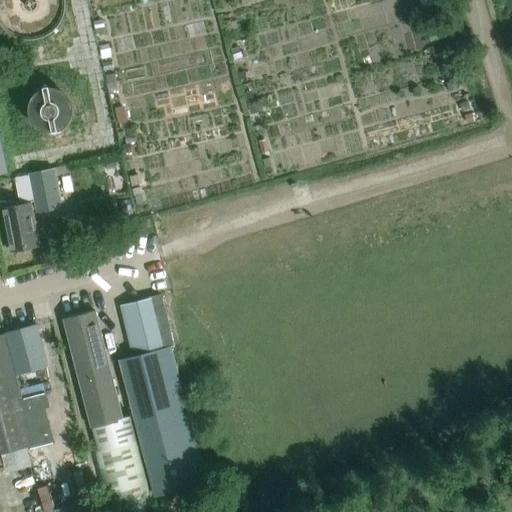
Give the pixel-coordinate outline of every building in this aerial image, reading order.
[(0,0),(0,24),(1,26),(1,27),(2,28),(3,29),(4,30),(5,30),(6,31),(7,32),(7,33),(8,34),(10,34),(11,35),(12,36),(13,36),(14,37),(15,37),(16,38),(17,38),(18,39),(20,39),(21,39),(22,40),(23,40),(25,40),(26,40),(27,40),(28,40),(30,40),(31,40),(32,40),(33,40),(34,40),(36,40),(37,40),(38,39),(39,39),(41,39),(42,38),(43,38),(44,37),(45,37),(46,36),(47,36),(48,35),(50,34),(51,34),(52,33),(52,32),(53,31),(54,30),(55,30),(56,29),(57,28),(58,27),(58,26),(59,25),(60,24),(60,23),(61,21),(62,20),(62,19),(63,18),(63,17),(64,16),(64,15),(64,13),(64,12),(65,11),(65,10),(65,8),(65,7),(65,6),(65,5),(65,3),(65,2),(65,1),(64,0),(0,0)] [(98,35),(106,33),(103,21),(95,22),(98,35)] [(227,23),(229,33),(238,31),(236,21),(227,23)] [(240,48),(232,51),(234,59),(242,56),(240,48)] [(114,74),(106,76),(109,89),(117,87),(114,74)] [(454,82),(446,84),(448,93),(457,90),(454,82)] [(29,109),(29,110),(29,111),(29,112),(29,113),(29,114),(29,115),(29,116),(30,117),(30,118),(31,119),(31,120),(32,121),(32,122),(33,123),(33,124),(34,124),(34,125),(35,125),(35,126),(36,126),(37,127),(38,128),(39,128),(39,129),(40,129),(41,130),(42,130),(43,131),(44,131),(45,131),(46,132),(47,132),(48,132),(49,132),(50,132),(51,132),(52,132),(53,132),(54,132),(55,132),(56,132),(57,132),(57,131),(58,131),(59,131),(60,131),(60,130),(61,130),(62,130),(62,129),(63,129),(64,128),(65,127),(66,127),(66,126),(67,126),(67,125),(68,125),(68,124),(69,124),(69,123),(70,122),(71,121),(71,120),(72,119),(72,118),(72,117),(73,117),(73,116),(73,115),(73,114),(74,113),(74,112),(74,111),(74,110),(74,109),(74,108),(74,107),(73,106),(73,105),(73,104),(73,103),(72,102),(72,101),(71,100),(71,99),(71,98),(70,98),(70,97),(69,96),(68,95),(67,94),(67,93),(66,93),(66,92),(65,92),(64,91),(63,91),(62,90),(61,89),(60,89),(59,88),(58,88),(57,88),(56,88),(55,87),(54,87),(53,87),(52,87),(51,87),(50,87),(49,87),(48,87),(47,87),(46,88),(45,88),(44,88),(43,88),(43,89),(42,89),(41,89),(41,90),(40,90),(39,91),(38,91),(37,92),(36,93),(35,93),(35,94),(34,95),(33,96),(32,97),(32,98),(31,99),(31,100),(30,101),(30,102),(30,103),(29,103),(29,104),(29,105),(29,106),(29,107),(29,108),(29,109)] [(0,176),(9,174),(0,137),(0,176)] [(133,151),(131,141),(123,143),(124,146),(120,147),(121,153),(133,151)] [(266,141),(259,143),(263,155),(270,153),(266,141)] [(35,203),(32,203),(2,209),(11,252),(41,246),(34,213),(62,208),(54,168),(29,173),(35,203)] [(139,176),(129,178),(132,187),(141,184),(139,176)] [(175,379),(168,347),(176,345),(164,297),(145,302),(123,308),(135,357),(122,360),(130,391),(157,496),(205,484),(178,378),(175,379)] [(65,320),(93,428),(98,450),(92,452),(107,511),(149,511),(156,510),(133,418),(124,420),(96,312),(65,320)] [(26,412),(16,375),(48,366),(38,326),(0,336),(0,453),(35,444),(33,438),(30,426),(28,426),(24,413),(26,412)]
